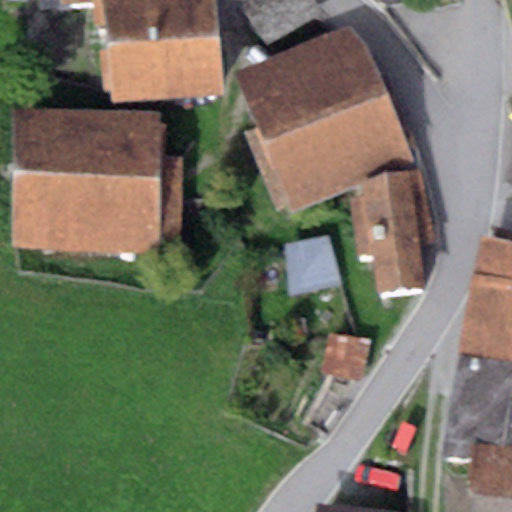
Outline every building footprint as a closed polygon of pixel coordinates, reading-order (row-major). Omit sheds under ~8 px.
[(172,7),(170,0),(44,0),(46,15),(172,7)] [(314,29),(298,0),(240,0),(231,4),(261,55),(314,29)] [(199,26),(73,33),(81,117),(205,107),(199,26)] [(409,173),(349,46),(229,97),(286,228),(409,173)] [(164,130),(10,129),(10,251),(163,251),(164,130)] [(511,157),(503,190),(511,193),(511,157)] [(421,303),(416,201),(355,202),(364,306),(421,303)] [(330,255),(281,266),(292,315),(340,304),(330,255)] [(511,378),(511,267),(477,260),(454,370),(511,378)] [(511,461),(511,388),(444,379),(437,458),(511,461)] [(511,511),(511,467),(452,466),(450,511),(511,511)]
